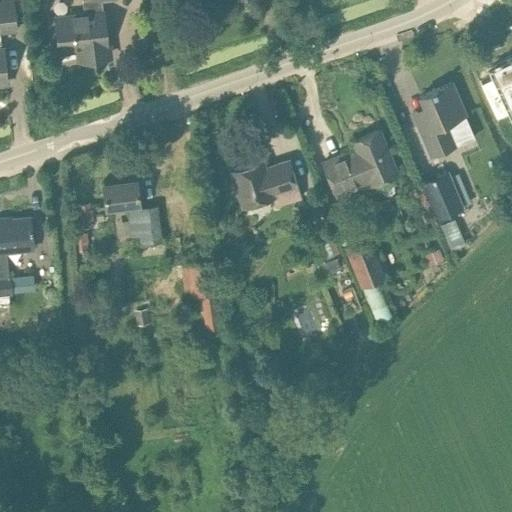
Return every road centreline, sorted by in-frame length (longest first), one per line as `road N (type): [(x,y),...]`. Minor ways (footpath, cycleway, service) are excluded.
road 1 (tertiary): [(64,136),(408,22),(440,0)]
road 2 (unclassified): [(112,511),(90,452),(64,136)]
